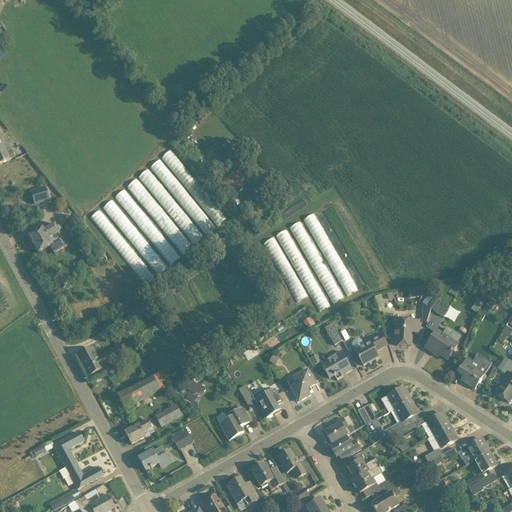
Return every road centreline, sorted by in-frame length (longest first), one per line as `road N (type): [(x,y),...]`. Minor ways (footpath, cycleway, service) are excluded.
road 1 (tertiary): [(149,510),(0,231)]
road 2 (residential): [(298,423),(404,371),(504,432)]
road 3 (residential): [(149,510),(298,423)]
